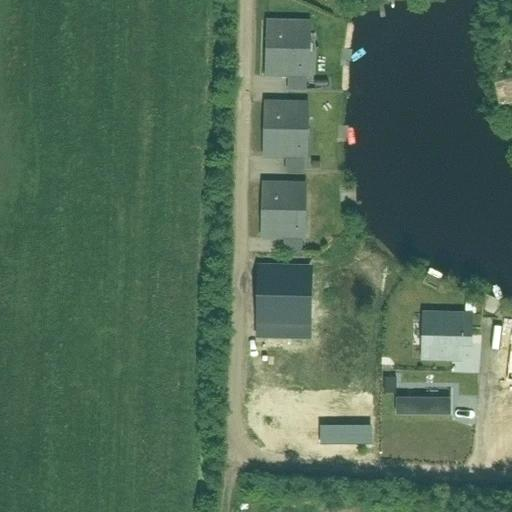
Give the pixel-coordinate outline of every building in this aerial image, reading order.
[(309,18),(266,16),(263,73),(287,74),(286,87),(306,88),(309,18)] [(503,106),(511,103),(511,79),(497,83),(503,106)] [(307,99),(264,97),(262,153),(285,154),(284,168),(304,168),(307,99)] [(304,178),(261,176),(259,233),(282,233),(282,247),(301,248),(304,178)] [(314,272),(258,270),(256,346),(312,348),(314,272)] [(480,315),(428,314),(426,360),(478,362),(480,315)] [(453,397),(399,396),(398,412),(452,413),(453,397)] [(372,428),(318,427),(318,443),(372,444),(372,428)]
